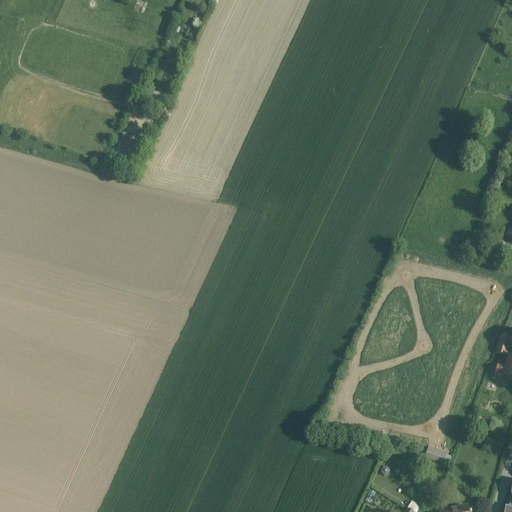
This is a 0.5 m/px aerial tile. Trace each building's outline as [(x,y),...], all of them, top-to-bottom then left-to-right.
[(506,246),(498,244),(496,252),(504,254),(506,246)] [(511,339),(501,336),(498,343),(499,344),(508,346),(511,347),(511,339)] [(508,346),(499,344),(496,354),(505,356),(508,346)] [(511,358),(508,357),(505,367),(498,365),(495,377),(511,380),(511,358)] [(445,454),(428,449),(426,455),(439,460),(438,463),(442,464),(445,454)]
